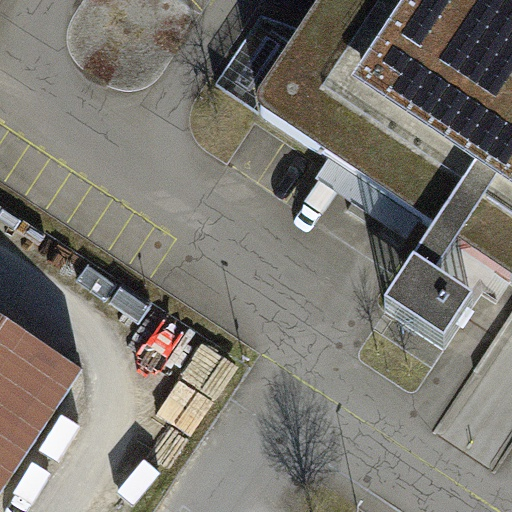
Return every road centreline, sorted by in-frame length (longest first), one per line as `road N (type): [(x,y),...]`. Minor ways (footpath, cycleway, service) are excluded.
road 1 (residential): [(218,511),(289,405),(452,511)]
road 2 (unknown): [(270,0),(138,222)]
road 3 (unknown): [(71,0),(57,41),(67,122),(138,222)]
road 4 (unknown): [(138,222),(289,405)]
